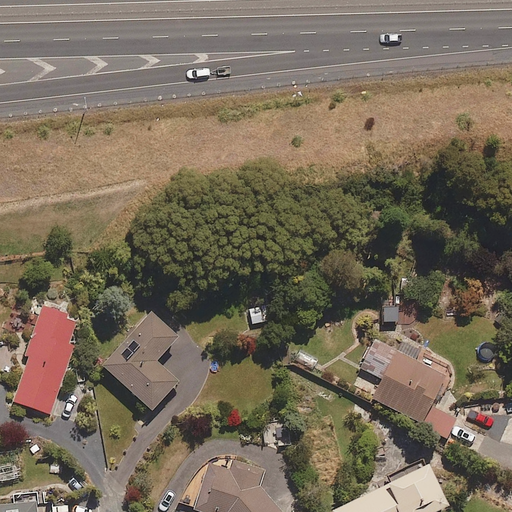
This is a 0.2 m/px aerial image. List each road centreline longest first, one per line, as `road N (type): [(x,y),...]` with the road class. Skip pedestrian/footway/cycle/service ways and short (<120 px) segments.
road 1 (motorway): [(463,28),(352,52),(0,93)]
road 2 (motorway): [(463,28),(0,41)]
